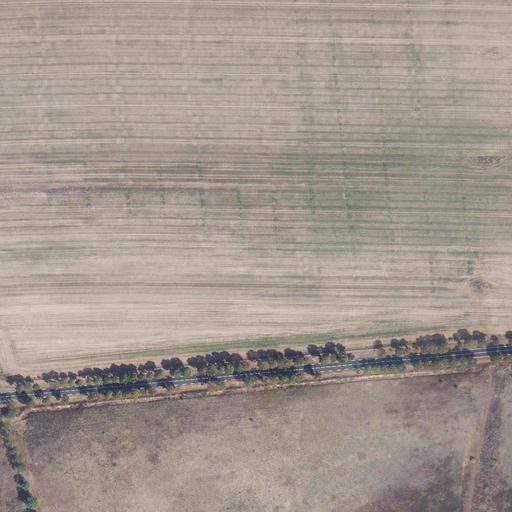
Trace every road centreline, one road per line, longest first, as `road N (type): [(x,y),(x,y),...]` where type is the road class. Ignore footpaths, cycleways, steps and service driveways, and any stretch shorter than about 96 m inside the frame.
road 1 (unclassified): [(511,350),(0,397)]
road 2 (track): [(470,511),(491,369)]
